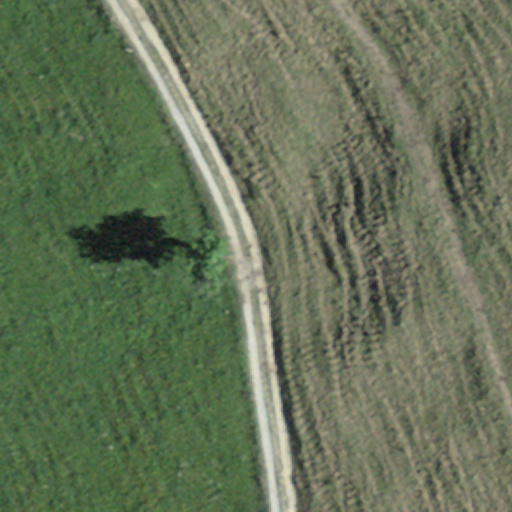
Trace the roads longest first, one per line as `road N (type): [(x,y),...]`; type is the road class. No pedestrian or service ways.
road 1 (track): [(284,511),(254,280),(236,214),(124,0)]
road 2 (track): [(338,0),(410,112),(490,327)]
